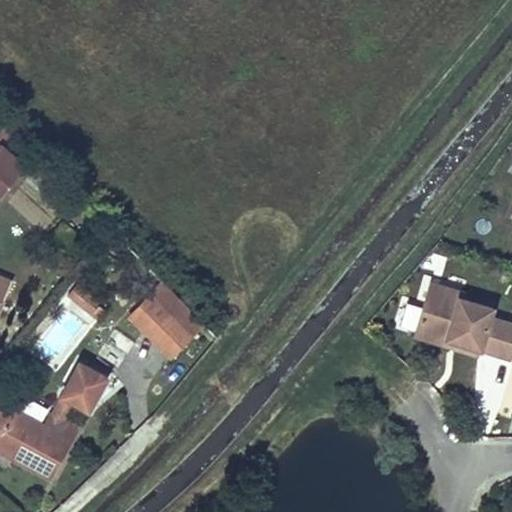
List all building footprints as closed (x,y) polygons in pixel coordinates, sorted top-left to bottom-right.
[(0,142),(0,197),(27,165),(0,142)] [(62,221),(49,235),(69,252),(80,238),(62,221)] [(75,280),(65,293),(96,319),(107,306),(75,280)] [(461,292),(446,287),(440,304),(455,309),(460,296),(461,292)] [(150,289),(129,312),(172,352),(193,329),(150,289)] [(440,304),(426,300),(415,335),(449,346),(451,338),(483,348),(511,356),(511,352),(511,321),(493,315),(495,307),(460,296),(455,309),(440,304)] [(483,348),(451,338),(449,346),(481,355),(483,348)] [(78,354),(61,388),(63,388),(72,393),(90,402),(106,368),(78,354)] [(61,415),(72,393),(63,388),(52,410),(61,415)] [(19,458),(52,475),(80,424),(61,415),(52,410),(49,409),(42,421),(12,406),(7,414),(0,411),(0,436),(14,445),(23,450),(19,458)] [(23,450),(14,445),(10,453),(19,458),(23,450)]
